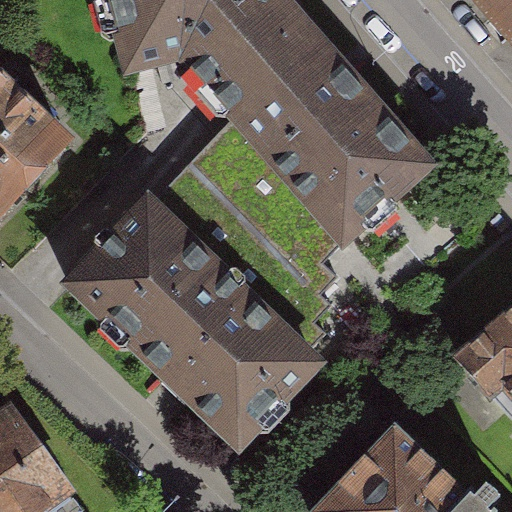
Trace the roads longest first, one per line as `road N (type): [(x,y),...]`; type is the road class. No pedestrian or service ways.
road 1 (residential): [(0,328),(192,511)]
road 2 (residential): [(386,0),(511,149)]
